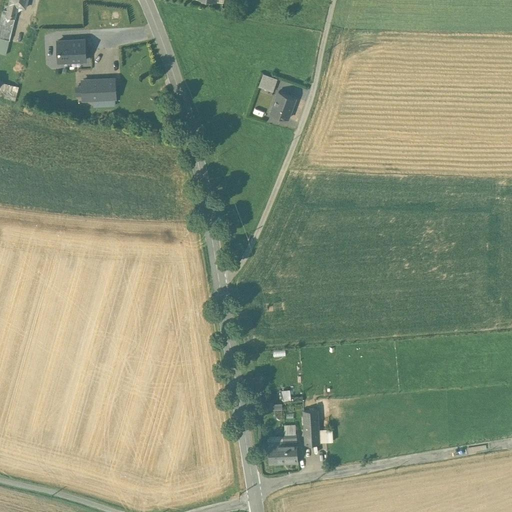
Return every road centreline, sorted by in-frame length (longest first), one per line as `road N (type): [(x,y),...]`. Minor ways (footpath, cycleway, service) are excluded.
road 1 (residential): [(213,282),(237,268),(287,164),(335,0)]
road 2 (secondary): [(145,0),(189,135),(213,282)]
road 3 (residential): [(511,444),(254,493)]
road 4 (secondary): [(213,282),(254,493)]
